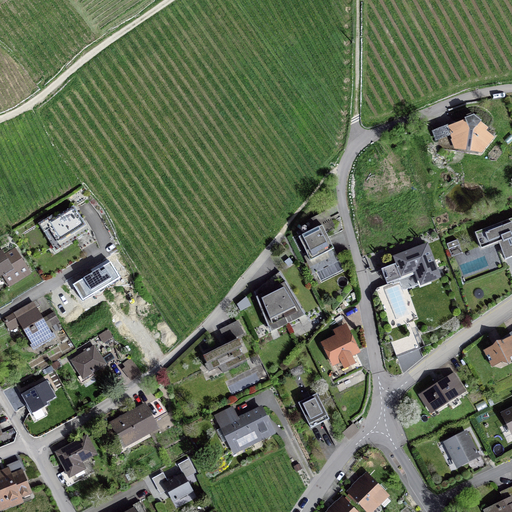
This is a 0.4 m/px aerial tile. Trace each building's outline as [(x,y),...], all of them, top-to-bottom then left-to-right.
[(455,128),(439,133),(445,150),(460,152),(461,148),(486,153),(497,140),(489,133),(493,129),(480,118),(464,124),(466,129),(456,132),(455,128)] [(81,249),(95,241),(74,206),(44,224),(57,244),(72,235),(81,249)] [(308,220),(313,230),(299,237),(310,261),(334,249),(322,225),(332,220),(327,210),(308,220)] [(511,218),(475,233),(481,249),(503,240),(506,247),(501,249),(505,260),(511,256),(511,218)] [(395,257),(399,269),(400,269),(402,275),(416,270),(420,279),(428,276),(430,280),(439,277),(427,245),(395,257)] [(16,248),(5,255),(2,251),(0,251),(0,275),(2,274),(9,286),(30,273),(16,248)] [(73,285),(83,301),(120,279),(110,263),(73,285)] [(305,314),(279,271),(266,281),(287,323),(305,314)] [(270,331),(287,323),(266,281),(254,291),(270,331)] [(250,305),(246,297),(237,304),(240,310),(250,305)] [(14,313),(3,319),(10,330),(20,324),(32,344),(38,341),(39,343),(47,339),(45,336),(51,333),(48,328),(52,326),(55,331),(60,328),(58,323),(60,322),(54,312),(43,319),(37,308),(18,319),(14,313)] [(220,330),(226,341),(243,333),(237,321),(220,330)] [(112,336),(108,329),(99,335),(103,342),(112,336)] [(348,331),(323,344),(333,364),(340,360),(342,361),(345,368),(354,363),(351,356),(351,355),(358,351),(348,331)] [(493,346),(484,351),(492,366),(511,355),(511,337),(511,336),(502,341),(497,342),(493,346)] [(211,362),(214,368),(225,363),(228,370),(246,361),(243,354),(241,355),(238,348),(242,347),(238,339),(204,356),(207,363),(211,362)] [(105,364),(94,346),(89,349),(89,348),(87,349),(87,350),(72,360),(83,378),(105,364)] [(141,373),(130,359),(123,364),(125,367),(123,369),(132,380),(141,373)] [(453,374),(421,395),(432,411),(464,391),(453,374)] [(32,413),(47,404),(46,402),(55,397),(47,381),(22,395),(32,413)] [(329,419),(316,393),(298,403),(311,428),(329,419)] [(167,413),(159,398),(104,428),(108,435),(116,431),(124,445),(157,427),(153,420),(167,413)] [(259,438),(273,432),(261,408),(227,425),(221,414),(217,416),(222,427),(224,427),(230,439),(228,439),(233,449),(240,446),(241,447),(250,443),(253,444),(258,442),(259,438)] [(511,431),(511,409),(503,414),(511,431)] [(353,424),(343,433),(349,439),(358,430),(353,424)] [(457,464),(476,454),(466,433),(446,443),(457,464)] [(87,437),(62,450),(63,452),(58,454),(67,471),(62,474),(68,485),(94,471),(87,458),(95,453),(87,437)] [(185,484),(188,482),(186,478),(196,472),(192,465),(182,470),(183,473),(163,484),(168,493),(171,492),(176,500),(190,492),(185,484)] [(30,492),(21,472),(4,479),(1,472),(0,473),(0,508),(11,504),(9,500),(30,492)] [(358,483),(378,504),(387,495),(367,474),(358,483)] [(349,492),(368,511),(369,511),(378,504),(358,483),(349,492)] [(511,511),(511,486),(507,489),(511,497),(484,510),(484,511),(511,511)] [(334,507),(338,511),(356,511),(343,498),(334,507)] [(134,508),(126,511),(145,511),(140,501),(133,505),(134,508)]
